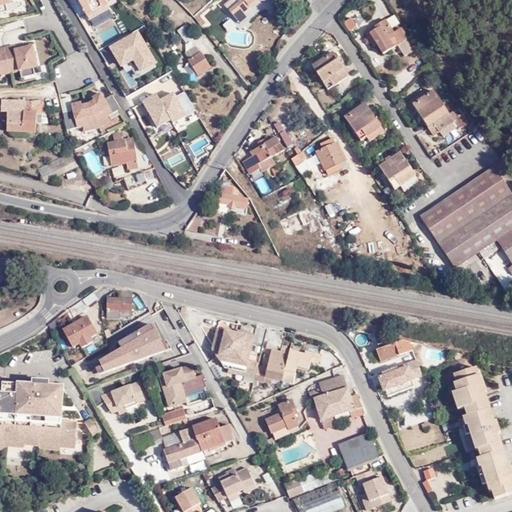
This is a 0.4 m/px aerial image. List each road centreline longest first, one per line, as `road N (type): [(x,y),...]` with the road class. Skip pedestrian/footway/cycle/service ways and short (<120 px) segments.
road 1 (tertiary): [(78,283),(99,278),(163,291),(337,337),(426,507)]
road 2 (tertiary): [(0,197),(142,227),(168,223),(201,192),(324,10)]
road 3 (residential): [(324,10),(446,184),(487,158)]
road 4 (unknown): [(228,151),(289,248),(337,255)]
road 5 (unknown): [(436,322),(445,352),(433,388),(381,416)]
